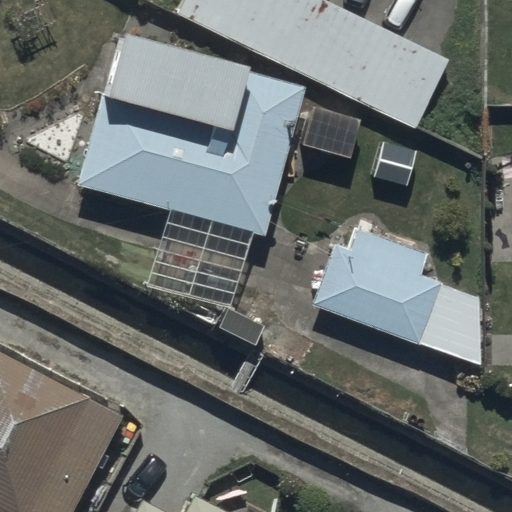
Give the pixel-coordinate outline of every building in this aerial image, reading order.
[(324,0),(187,0),(181,13),(410,125),(443,58),(324,0)] [(122,28),(77,190),(166,214),(154,261),(234,283),(247,236),(260,240),(300,95),(234,77),(239,60),(122,28)] [(333,239),(308,302),(412,344),(437,281),(418,273),(424,258),(355,231),(349,245),(333,239)] [(0,349),(0,511),(65,511),(119,411),(0,349)] [(161,511),(144,503),(139,511),(224,511),(191,495),(182,511),(161,511)]
